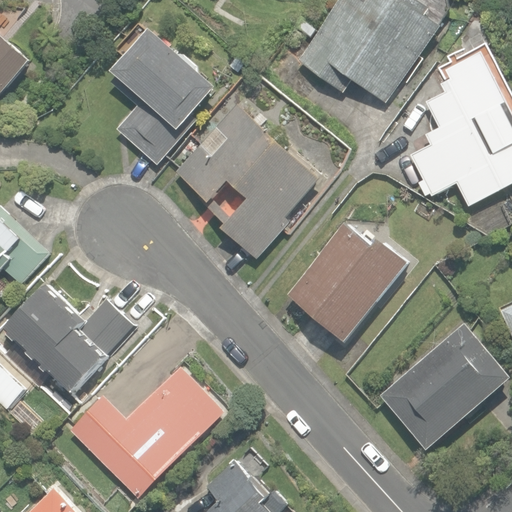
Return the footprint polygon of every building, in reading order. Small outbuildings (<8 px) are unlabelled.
[(356,79),(389,103),(445,27),(430,16),(435,10),(422,0),(347,0),(302,61),(345,93),(356,79)] [(312,37),(319,26),(310,21),(304,32),(312,37)] [(120,130),(160,165),(200,120),(195,116),(221,88),(156,29),(118,72),(148,99),(120,130)] [(0,101),(35,61),(7,37),(5,39),(0,34),(0,101)] [(220,56),(228,48),(218,39),(210,48),(220,56)] [(460,180),(472,203),(511,182),(511,104),(484,50),(449,68),(454,76),(444,80),(448,89),(429,99),(442,124),(428,132),(434,142),(413,152),(427,177),(422,180),(428,192),(433,190),(435,193),(460,180)] [(181,173),(205,194),(202,198),(230,223),(228,226),(261,259),(294,222),(290,218),(324,179),(240,105),(181,173)] [(187,146),(194,153),(202,145),(195,138),(187,146)] [(413,211),(429,221),(437,210),(421,199),(413,211)] [(0,273),(1,275),(7,268),(23,284),(53,253),(1,204),(0,204),(0,273)] [(292,295),(350,341),(413,263),(384,240),(379,246),(350,223),(292,295)] [(53,375),(74,396),(110,357),(139,327),(109,300),(87,323),(49,287),(10,329),(20,339),(7,352),(43,386),(53,375)] [(511,307),(503,311),(511,330),(511,307)] [(385,395),(431,450),(511,380),(511,371),(470,323),(385,395)] [(76,430),(143,497),(230,412),(185,367),(132,419),(110,396),(76,430)] [(12,414),(34,436),(47,422),(25,400),(12,414)] [(212,511),(285,511),(294,505),(278,488),(272,493),(240,458),(210,485),(224,501),(212,511)] [(83,511),(60,487),(33,511),(83,511)]
